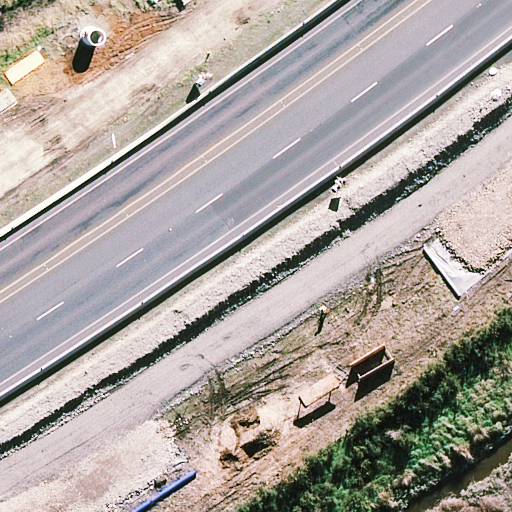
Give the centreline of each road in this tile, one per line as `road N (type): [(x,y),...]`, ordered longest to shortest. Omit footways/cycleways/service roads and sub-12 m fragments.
road 1 (trunk): [(0,393),(199,269),(511,52)]
road 2 (trunk): [(0,252),(394,0)]
road 3 (track): [(173,0),(0,130)]
